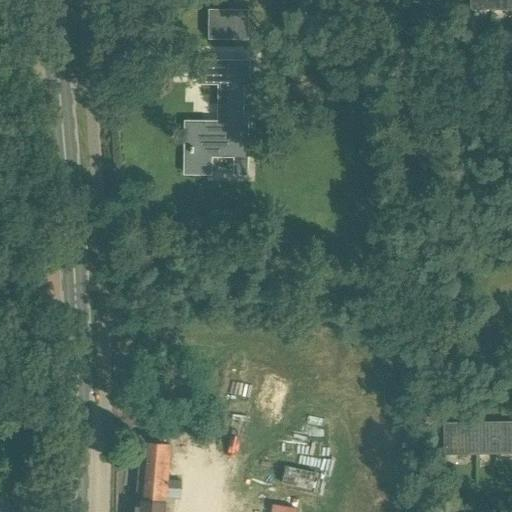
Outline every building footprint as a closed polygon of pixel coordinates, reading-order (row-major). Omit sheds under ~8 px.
[(511,0),(471,0),(472,9),(511,10),(511,0)] [(207,10),(207,40),(246,40),(247,11),(207,10)] [(185,171),(185,174),(211,174),(211,156),(235,156),(235,175),(247,175),(248,119),(242,118),(243,84),(248,84),(248,62),(199,61),(199,84),(219,84),(218,122),(186,122),(186,139),(192,139),(192,171),(185,171)] [(269,401),(279,372),(260,365),(250,395),(269,401)] [(511,422),(445,424),(445,454),(511,452),(511,422)] [(134,500),(132,511),(163,511),(165,497),(179,498),(180,482),(166,481),(170,432),(149,430),(148,444),(140,443),(135,500),(134,500)] [(284,466),(281,483),(309,489),(313,472),(284,466)] [(293,511),(294,507),(251,498),(248,511),(293,511)]
